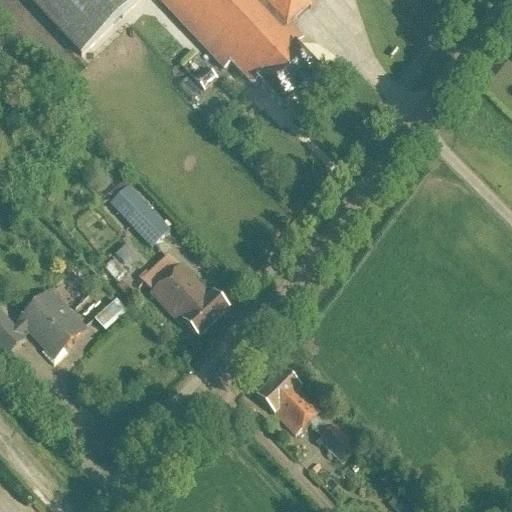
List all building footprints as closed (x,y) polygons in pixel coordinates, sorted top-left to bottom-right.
[(21,0),(80,61),(145,0),(21,0)] [(153,0),(225,75),(231,70),(253,93),(258,89),(283,115),(320,80),(295,53),(303,47),(290,31),(323,0),(153,0)] [(203,96),(216,84),(207,74),(194,86),(203,96)] [(109,209),(151,254),(171,236),(128,191),(109,209)] [(356,216),(368,223),(378,207),(367,199),(356,216)] [(132,245),(106,269),(120,284),(146,261),(132,245)] [(198,344),(229,315),(213,298),(210,301),(181,271),(178,274),(168,263),(142,287),(152,297),(149,300),(179,331),(182,328),(198,344)] [(0,319),(0,318),(0,350),(8,359),(24,345),(19,340),(26,334),(46,355),(43,358),(55,371),(68,359),(65,355),(85,336),(50,298),(20,327),(21,328),(14,334),(0,319)] [(99,324),(110,337),(133,318),(121,304),(99,324)] [(306,431),(319,419),(320,418),(299,397),(302,394),(283,375),(256,402),(275,421),(275,420),(296,442),(306,431)] [(345,470),(359,455),(335,431),(320,445),(345,470)]
